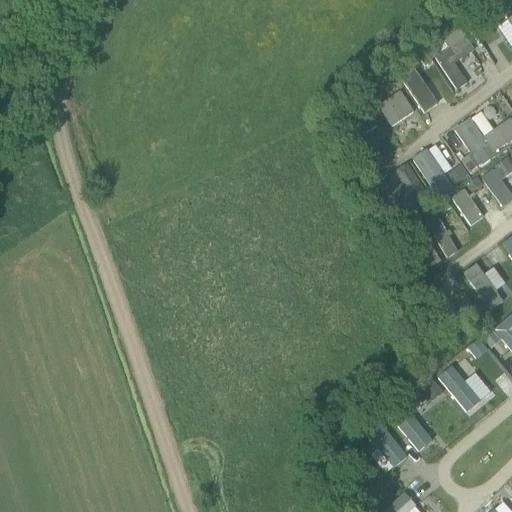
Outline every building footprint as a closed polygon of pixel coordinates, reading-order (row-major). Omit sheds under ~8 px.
[(506,3),(498,9),(501,14),(510,9),(506,3)] [(447,51),(434,59),(454,91),(465,85),(452,65),(471,52),(464,40),(458,31),(441,42),(447,51)] [(425,54),(417,60),(424,69),(431,64),(425,54)] [(398,93),(375,108),(389,128),(411,113),(398,93)] [(375,128),(369,117),(344,132),(362,162),(372,157),(361,136),(375,128)] [(511,127),(507,120),(480,137),(467,120),(452,129),(468,154),(459,162),(466,173),(493,157),(491,152),(511,139),(511,127)] [(426,150),(411,161),(439,200),(454,188),(426,150)] [(511,171),(505,161),(493,169),(495,171),(496,170),(503,179),(511,173),(511,171)] [(401,188),(378,202),(384,212),(392,224),(427,202),(404,166),(393,174),(401,188)] [(457,169),(449,175),(456,184),(464,178),(457,169)] [(476,179),(465,187),(471,195),(482,187),(476,179)] [(446,260),(458,253),(437,214),(424,221),(446,260)] [(403,222),(387,233),(392,240),(408,230),(403,222)] [(511,238),(502,247),(511,257),(511,238)] [(486,304),(508,284),(484,257),(461,278),(486,304)] [(417,305),(405,313),(411,323),(424,315),(417,305)] [(489,332),(480,340),(489,350),(498,342),(489,332)] [(477,342),(466,351),(475,362),(486,353),(477,342)] [(432,383),(421,391),(431,404),(442,396),(432,383)] [(372,498),(360,508),(363,511),(375,511),(380,508),(372,498)]
